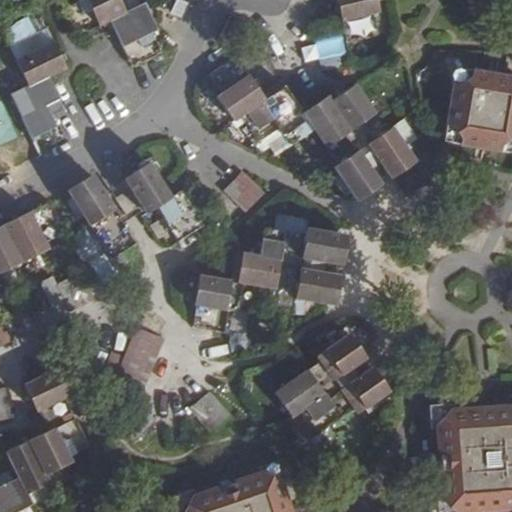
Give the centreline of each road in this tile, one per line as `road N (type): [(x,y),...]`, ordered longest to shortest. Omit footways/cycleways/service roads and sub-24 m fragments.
road 1 (residential): [(97,159),(178,325),(179,380)]
road 2 (residential): [(157,104),(186,129),(287,179)]
road 3 (residential): [(217,0),(157,104)]
